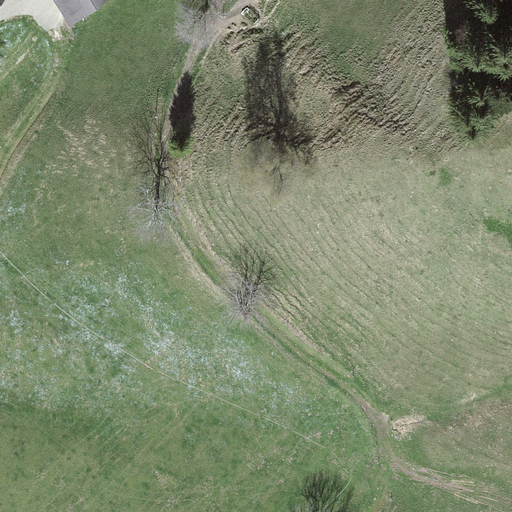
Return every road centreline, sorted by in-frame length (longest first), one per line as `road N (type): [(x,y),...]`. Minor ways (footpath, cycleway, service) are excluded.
road 1 (track): [(217,0),(164,123),(164,180),(197,250),(378,426),(377,482),(361,511)]
road 2 (track): [(0,162),(60,66),(59,34),(35,8)]
